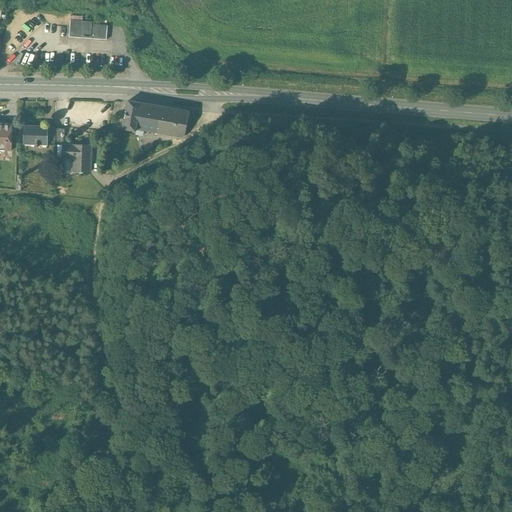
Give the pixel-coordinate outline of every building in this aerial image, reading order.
[(92,22),(70,21),(69,37),(106,40),(107,26),(92,25),(92,22)] [(188,113),(140,104),(140,103),(128,101),(122,129),(135,132),(135,131),(136,132),(136,130),(182,138),(184,137),(188,113)] [(11,124),(0,124),(0,150),(11,151),(11,137),(11,124)] [(48,126),(24,126),(23,145),(36,145),(36,148),(37,148),(37,146),(47,146),(48,128),(48,126)] [(65,129),(55,129),(55,135),(55,145),(63,145),(64,145),(65,129)] [(64,145),(63,145),(63,158),(63,155),(73,156),(72,170),(72,171),(90,172),(92,146),(64,145)]
